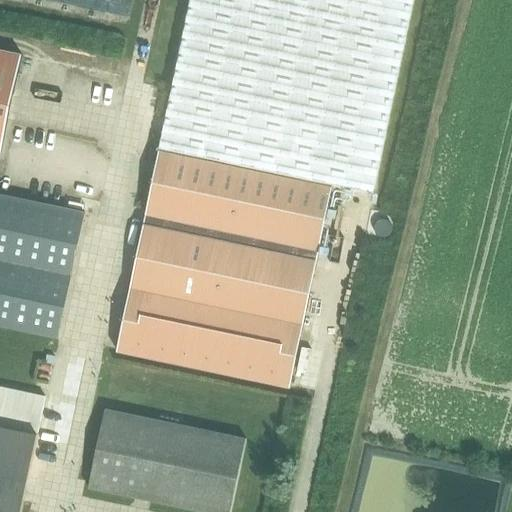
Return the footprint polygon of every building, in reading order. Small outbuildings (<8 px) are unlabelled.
[(190,0),(159,149),(333,184),(373,193),(413,0),(190,0)] [(0,154),(1,154),(22,55),(0,50),(0,154)] [(333,184),(159,149),(118,351),(290,387),(333,184)] [(0,325),(59,338),(85,213),(0,194),(0,325)] [(21,511),(46,397),(0,387),(0,511),(21,511)] [(89,488),(202,511),(231,511),(247,439),(105,410),(89,488)]
